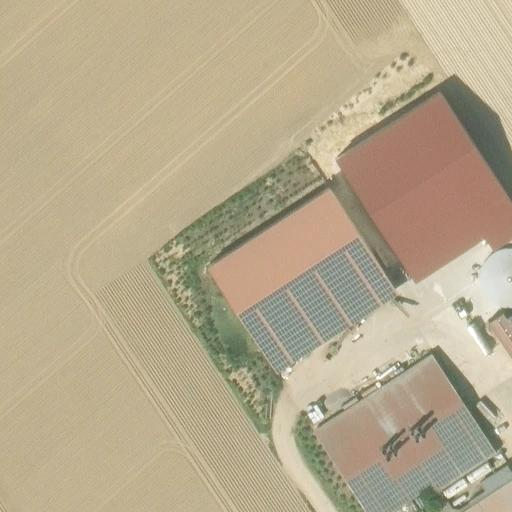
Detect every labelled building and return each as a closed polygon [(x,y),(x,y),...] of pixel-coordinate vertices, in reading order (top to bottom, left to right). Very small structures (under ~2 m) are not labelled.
[(333,158),(401,263),(506,194),(438,90),(333,158)] [(206,267),(261,351),(383,272),(328,188),(206,267)] [(511,221),(511,203),(506,194),(401,263),(415,284),(511,221)] [(511,306),(511,249),(510,248),(498,251),(487,257),(481,268),(479,280),(482,292),(490,301),(501,307),(511,306)] [(383,272),(261,351),(275,373),(397,293),(383,272)] [(490,328),(511,360),(511,329),(505,319),(490,328)] [(313,432),(365,511),(386,511),(427,486),(490,445),(431,355),(313,432)] [(490,445),(427,486),(432,494),(495,453),(490,445)] [(479,483),(484,491),(487,496),(511,480),(511,474),(506,466),(479,483)] [(511,511),(511,480),(487,496),(471,507),(463,511),(511,511)] [(471,507),(487,496),(484,491),(467,502),(471,507)]
